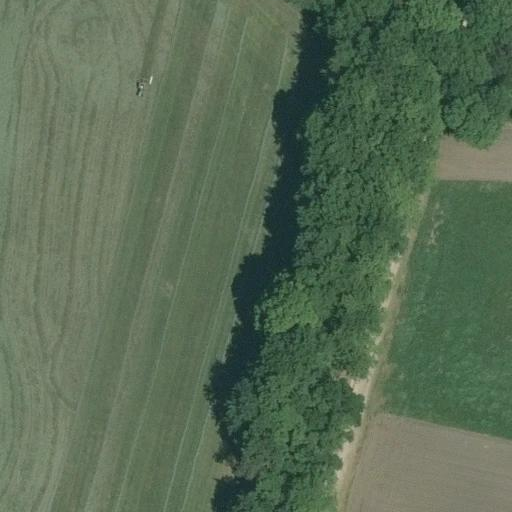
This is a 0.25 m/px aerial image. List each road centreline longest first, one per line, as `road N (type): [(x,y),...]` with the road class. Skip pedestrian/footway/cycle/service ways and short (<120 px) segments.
road 1 (track): [(322,511),(439,114)]
road 2 (track): [(439,114),(479,0)]
